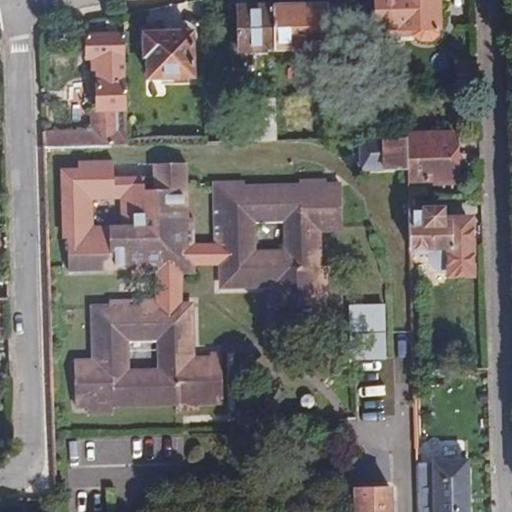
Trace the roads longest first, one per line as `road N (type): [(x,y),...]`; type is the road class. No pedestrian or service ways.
road 1 (residential): [(23,4),(41,499),(0,499)]
road 2 (residential): [(497,0),(501,494),(511,508)]
